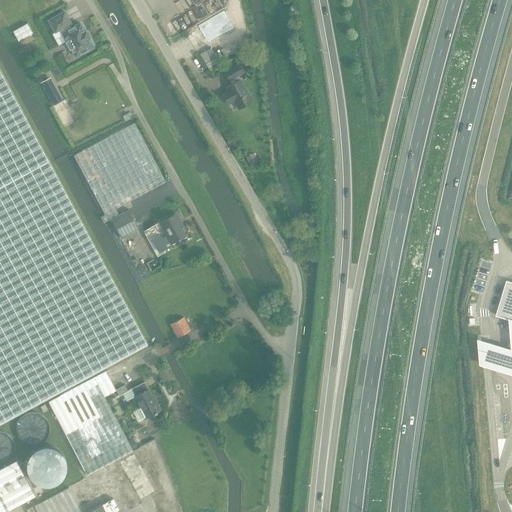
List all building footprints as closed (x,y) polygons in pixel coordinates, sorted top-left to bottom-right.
[(28,0),(30,3),(32,2),(36,8),(50,0),(28,0)] [(198,26),(208,43),(234,28),(224,11),(198,26)] [(66,27),(67,30),(62,33),(76,57),(93,47),(88,39),(90,38),(86,31),(85,32),(80,23),(71,28),(69,25),(71,24),(64,12),(49,20),(56,32),(66,27)] [(27,24),(13,31),(18,41),(33,34),(27,24)] [(211,48),(205,51),(211,60),(216,57),(211,48)] [(205,51),(200,54),(206,63),(211,60),(205,51)] [(244,55),(239,58),(242,64),(247,61),(244,55)] [(215,59),(206,64),(209,69),(218,63),(215,59)] [(239,109),(251,102),(239,81),(239,82),(236,77),(243,74),(237,65),(225,72),(229,80),(230,80),(232,84),(226,87),(228,91),(222,94),(228,105),(234,101),(239,109)] [(0,511),(10,511),(9,509),(35,496),(17,461),(0,470),(0,424),(147,345),(120,294),(52,170),(50,166),(48,162),(47,160),(9,89),(0,72),(0,511)] [(50,78),(41,83),(54,106),(63,101),(50,78)] [(104,215),(101,216),(105,222),(118,214),(116,208),(164,182),(133,124),(73,155),(104,215)] [(253,153),(245,157),(251,168),(259,163),(253,153)] [(114,217),(111,219),(116,229),(121,237),(139,227),(129,210),(114,217)] [(174,215),(143,231),(157,257),(166,252),(170,244),(186,236),(174,215)] [(511,284),(507,283),(497,317),(508,320),(511,321),(511,284)] [(184,318),(170,324),(177,338),(190,331),(184,318)] [(477,342),(480,366),(511,375),(511,321),(508,320),(511,351),(477,342)] [(48,402),(52,408),(86,475),(132,451),(104,396),(115,390),(118,395),(127,390),(125,385),(115,390),(105,371),(48,402)] [(144,381),(131,388),(135,397),(134,397),(140,408),(134,412),(138,420),(145,417),(159,410),(155,401),(154,402),(148,390),(149,389),(144,381)] [(133,438),(128,440),(133,450),(138,447),(133,438)] [(27,460),(27,464),(26,467),(27,470),(28,473),(28,475),(31,479),(33,481),(35,482),(38,484),(40,485),(42,485),(46,486),(47,486),(49,486),(52,485),(55,484),(57,483),(59,481),(62,478),(63,476),(64,473),(65,470),(65,466),(65,464),(65,462),(63,459),(63,457),(61,454),(59,452),(57,450),(54,449),(51,448),(48,447),(45,447),(41,448),(38,449),(35,451),(32,453),(29,457),(27,460)] [(80,511),(68,488),(34,506),(36,511),(105,511),(102,504),(86,511),(80,511)]
